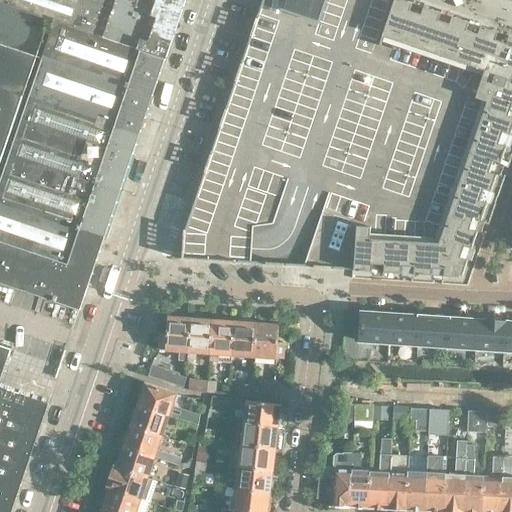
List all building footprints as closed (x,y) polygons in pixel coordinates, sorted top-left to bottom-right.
[(0,0),(0,2),(49,20),(55,22),(140,51),(145,52),(165,59),(185,0),(0,0)] [(403,0),(261,0),(188,220),(188,237),(183,262),(468,286),(511,144),(511,38),(487,28),(403,0)] [(0,125),(38,16),(0,2),(0,125)] [(55,22),(42,58),(129,88),(153,95),(165,59),(145,52),(140,51),(55,22)] [(42,58),(30,94),(141,132),(153,95),(129,88),(42,58)] [(30,94),(18,129),(129,167),(141,132),(30,94)] [(18,129),(0,181),(0,202),(105,237),(129,167),(18,129)] [(0,202),(0,282),(80,309),(105,237),(0,202)] [(389,343),(391,314),(361,312),(359,341),(389,343)] [(417,345),(419,315),(418,315),(418,316),(391,314),(389,343),(417,345)] [(446,347),(448,317),(419,315),(417,345),(446,347)] [(165,349),(165,350),(166,350),(166,351),(179,352),(179,360),(188,361),(191,319),(168,317),(167,334),(161,333),(160,349),(165,349)] [(200,320),(191,319),(188,361),(192,361),(197,358),(197,354),(210,355),(213,321),(211,321),(212,317),(200,317),(200,320)] [(475,349),(477,320),(449,318),(449,317),(448,317),(446,347),(475,349)] [(222,321),(213,321),(210,355),(210,361),(231,363),(232,356),(235,322),(234,322),(234,319),(222,318),(222,321)] [(235,322),(232,356),(254,358),(257,324),(256,324),(256,320),(243,320),(243,323),(235,322)] [(503,351),(506,321),(484,320),(484,321),(477,320),(475,349),(503,351)] [(511,351),(511,322),(507,322),(507,321),(506,321),(503,351),(511,351)] [(257,324),(254,358),(276,360),(276,358),(283,359),(283,343),(278,343),(279,325),(257,324)] [(0,478),(21,485),(49,404),(0,387),(0,380),(11,349),(0,345),(0,478)] [(153,364),(149,376),(175,384),(178,374),(180,374),(180,373),(153,364)] [(189,379),(188,390),(207,392),(208,380),(189,379)] [(217,381),(208,380),(207,392),(216,393),(217,381)] [(259,381),(259,386),(258,398),(277,400),(281,400),(282,385),(259,381)] [(146,383),(139,405),(170,416),(176,399),(174,399),(176,393),(146,383)] [(252,397),(252,386),(236,385),(236,396),(252,397)] [(245,406),(243,423),(277,427),(277,426),(279,426),(281,414),(279,414),(280,404),(247,400),(246,406),(245,406)] [(139,405),(132,426),(163,437),(170,416),(139,405)] [(355,405),(341,405),(341,419),(354,419),(355,405)] [(372,405),(355,405),(355,417),(372,417),(372,405)] [(388,406),(373,406),(373,421),(388,421),(388,406)] [(412,420),(413,408),(395,406),(394,418),(412,420)] [(210,408),(208,417),(219,420),(221,411),(210,408)] [(180,419),(197,424),(200,416),(183,410),(180,419)] [(448,410),(431,410),(430,434),(447,435),(448,410)] [(468,411),(467,431),(487,432),(487,425),(487,412),(468,411)] [(487,412),(487,425),(496,425),(497,413),(487,412)] [(187,422),(177,419),(174,427),(185,430),(187,422)] [(243,423),(241,445),(275,449),(275,448),(277,448),(278,437),(276,436),(277,427),(243,423)] [(132,426),(125,447),(156,458),(177,465),(180,457),(159,450),(163,437),(132,426)] [(214,431),(205,429),(203,440),(213,442),(214,431)] [(409,472),(407,510),(426,511),(430,437),(419,436),(417,472),(409,472)] [(439,438),(430,437),(426,511),(445,511),(447,474),(437,473),(439,438)] [(371,470),(369,508),(389,509),(392,455),(391,455),(391,451),(392,440),(392,439),(382,439),(381,451),(381,455),(380,470),(371,470)] [(447,474),(445,511),(448,511),(463,511),(467,459),(466,459),(467,445),(467,442),(457,442),(456,463),(456,474),(447,474)] [(237,466),(237,467),(272,472),(272,470),(274,470),(275,458),(273,458),(275,449),(241,445),(231,444),(228,465),(237,466)] [(199,445),(196,461),(208,463),(211,447),(199,445)] [(467,459),(463,511),(482,511),(485,476),(474,475),(475,464),(475,457),(473,454),(474,446),(467,445),(466,459),(467,459)] [(115,466),(115,467),(149,479),(156,458),(125,447),(122,456),(119,456),(116,466),(115,466)] [(334,457),(331,506),(350,507),(353,453),(337,452),(334,457)] [(362,453),(353,453),(350,507),(369,508),(371,470),(361,469),(362,453)] [(392,455),(389,509),(407,510),(409,472),(409,461),(399,460),(400,455),(392,455)] [(511,511),(511,456),(505,456),(501,511),(511,511)] [(485,476),(482,511),(501,511),(505,457),(494,457),(494,465),(494,476),(485,476)] [(115,467),(108,488),(147,501),(154,481),(149,479),(115,467)] [(234,488),(234,489),(269,493),(269,492),(272,490),(273,484),(271,482),(272,472),(237,467),(234,488)] [(192,482),(199,483),(201,472),(193,471),(192,482)] [(173,486),(184,489),(188,476),(177,473),(173,486)] [(0,511),(11,511),(21,485),(0,478),(0,511)] [(234,496),(232,510),(252,511),(268,511),(269,511),(270,505),(268,503),(269,493),(234,489),(234,488),(216,486),(215,494),(234,496)] [(107,500),(103,509),(111,511),(137,511),(142,499),(108,488),(109,489),(105,499),(107,500)] [(172,508),(181,511),(184,502),(175,499),(172,508)] [(197,511),(199,505),(190,503),(188,511),(197,511)]
